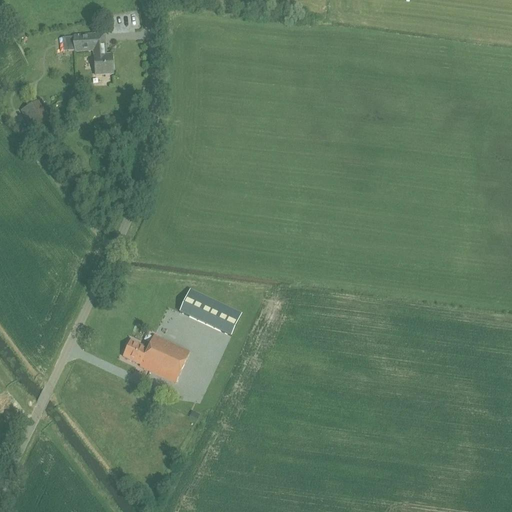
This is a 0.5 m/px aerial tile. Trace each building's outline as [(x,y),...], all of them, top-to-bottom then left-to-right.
[(93,49),(94,50),(96,75),(113,74),(112,55),(106,55),(104,34),(92,35),(93,49)] [(74,38),(67,38),(68,52),(75,51),(76,52),(94,50),(93,49),(92,35),(74,36),(74,38)] [(31,131),(52,119),(42,100),(20,111),(31,131)] [(231,337),(242,314),(190,290),(180,313),(231,337)] [(175,384),(189,353),(154,336),(148,349),(131,341),(123,357),(140,365),(139,367),(175,384)]
